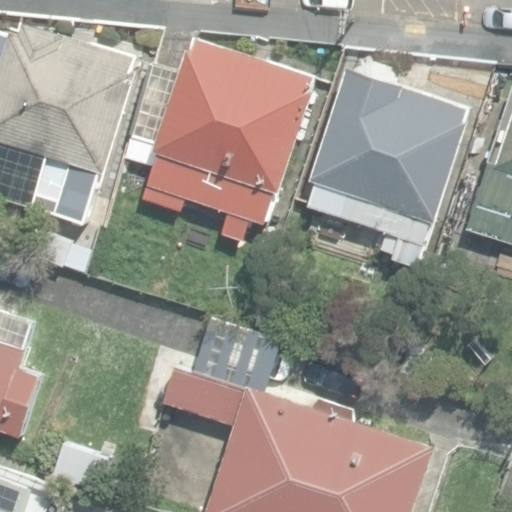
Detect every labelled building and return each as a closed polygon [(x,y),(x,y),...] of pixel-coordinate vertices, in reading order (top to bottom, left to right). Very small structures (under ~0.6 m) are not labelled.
[(29,204),(90,223),(143,54),(15,14),(0,62),(0,135),(53,152),(42,188),(35,186),(29,204)] [(195,194),(271,219),(320,74),(201,34),(189,68),(160,58),(128,153),(160,164),(150,195),(190,209),(195,194)] [(398,256),(423,263),(475,103),(403,80),(397,62),(380,56),(365,64),(356,61),(312,212),(335,219),(338,209),(395,227),(389,247),(400,251),(398,256)] [(511,97),(469,224),(511,239),(511,97)] [(393,273),(414,280),(418,267),(397,260),(393,273)] [(260,319),(285,325),(290,305),(265,298),(260,319)] [(0,425),(28,434),(49,370),(26,362),(40,318),(1,306),(0,308),(0,425)] [(212,511),(420,511),(444,439),(365,413),(369,403),(329,390),(324,406),(270,389),(287,336),(221,315),(203,369),(179,361),(166,400),(241,425),(212,511)] [(403,370),(434,380),(443,354),(411,343),(403,370)] [(68,441),(60,471),(108,485),(117,455),(68,441)] [(0,511),(68,511),(73,499),(62,496),(65,483),(0,461),(0,511)]
